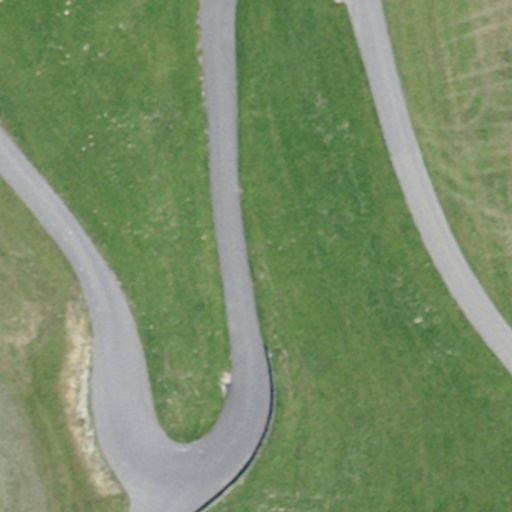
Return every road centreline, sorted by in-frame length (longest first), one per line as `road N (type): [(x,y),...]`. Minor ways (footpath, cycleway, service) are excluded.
road 1 (unclassified): [(239,0),(234,180),(270,346),(274,418),(233,480),(192,471),(163,436),(124,290),(0,140)]
road 2 (unclassified): [(511,338),(468,285),(408,154),(366,0)]
